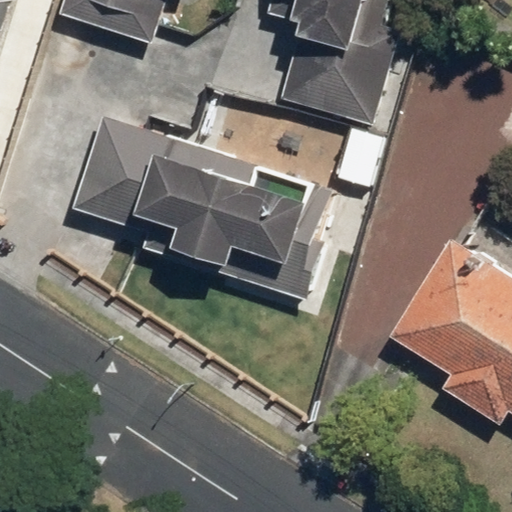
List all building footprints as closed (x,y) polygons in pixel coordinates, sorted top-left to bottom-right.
[(0,0),(0,59),(17,0),(0,0)] [(76,0),(72,15),(162,41),(174,0),(76,0)] [(316,26),(295,97),(385,124),(421,0),(281,0),(277,15),(316,26)] [(347,183),(119,112),(111,110),(82,205),(151,227),(142,255),(309,306),(347,183)] [(466,366),(456,382),(511,417),(511,255),(473,230),(409,330),(466,366)]
